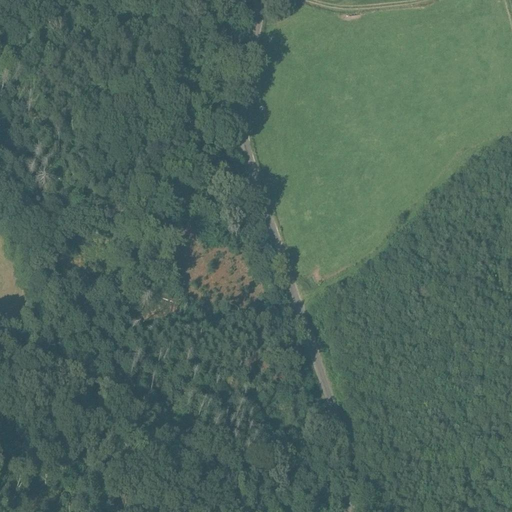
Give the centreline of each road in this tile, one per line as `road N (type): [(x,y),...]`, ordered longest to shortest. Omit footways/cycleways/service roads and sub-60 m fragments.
road 1 (unclassified): [(347,511),(339,430),(243,133),(264,0)]
road 2 (track): [(262,0),(219,32),(172,121),(171,216),(110,340),(59,370)]
